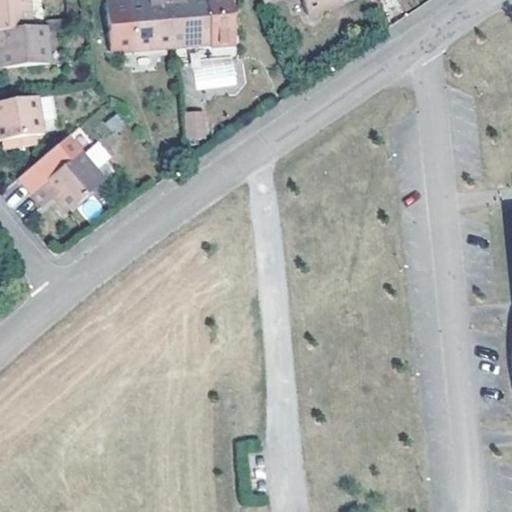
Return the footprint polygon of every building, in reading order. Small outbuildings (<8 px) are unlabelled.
[(0,0),(0,31),(31,27),(29,0),(0,0)] [(172,47),(167,0),(141,0),(128,1),(133,51),(172,47)] [(167,0),(172,47),(210,43),(210,47),(233,44),(228,0),(167,0)] [(260,0),(262,6),(275,0),(300,0),(306,15),(340,1),(339,0),(260,0)] [(31,27),(0,31),(0,47),(7,46),(8,53),(0,54),(0,67),(49,64),(46,26),(31,27)] [(43,134),(38,98),(0,103),(0,122),(1,127),(0,127),(0,140),(2,141),(2,147),(36,142),(35,135),(43,134)] [(207,140),(205,110),(183,112),(185,141),(207,140)] [(80,152),(31,193),(43,208),(53,198),(58,193),(62,198),(57,203),(66,213),(104,181),(80,152)] [(53,198),(57,203),(62,198),(58,193),(53,198)] [(93,197),(77,207),(86,220),(102,210),(93,197)]
